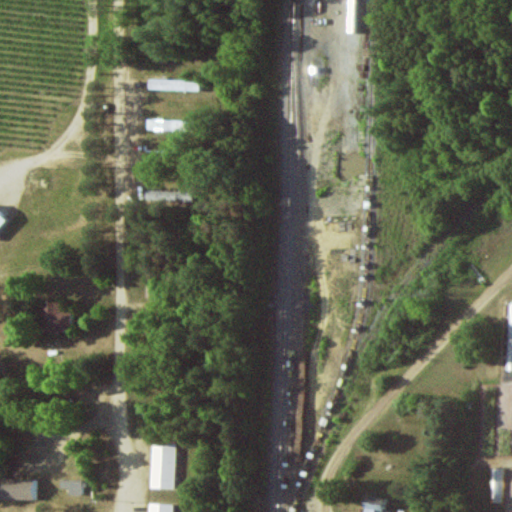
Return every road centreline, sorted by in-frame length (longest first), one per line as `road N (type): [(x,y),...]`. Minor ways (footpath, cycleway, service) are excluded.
road 1 (residential): [(511,267),(378,406),(331,485)]
road 2 (residential): [(108,430),(121,395),(73,396),(36,416),(43,438),(76,453),(92,453),(108,430)]
